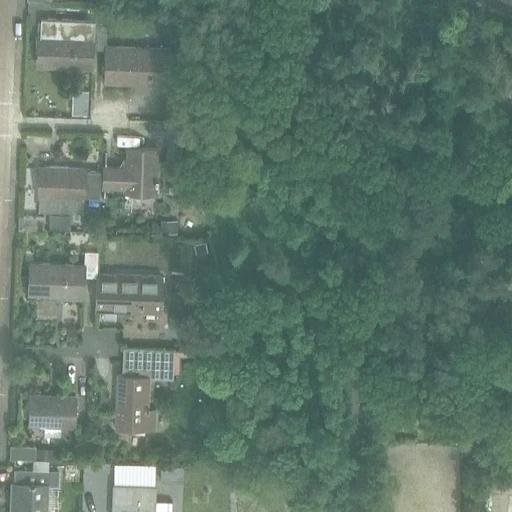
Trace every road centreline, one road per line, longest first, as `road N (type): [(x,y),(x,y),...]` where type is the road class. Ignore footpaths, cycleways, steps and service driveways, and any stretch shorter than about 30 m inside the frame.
road 1 (unclassified): [(249,0),(231,59),(234,76),(337,137),(357,178),(357,511)]
road 2 (residential): [(1,124),(126,126)]
road 3 (residential): [(1,124),(7,0)]
